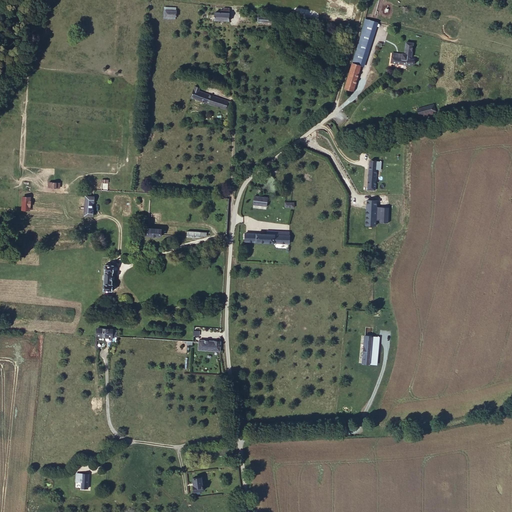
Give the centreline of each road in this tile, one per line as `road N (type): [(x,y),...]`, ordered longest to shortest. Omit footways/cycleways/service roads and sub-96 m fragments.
road 1 (unclassified): [(238,440),(225,310),(234,209),(252,175),(335,111)]
road 2 (unknown): [(66,228),(119,241),(143,333),(226,341)]
road 3 (track): [(355,432),(456,421),(511,404)]
